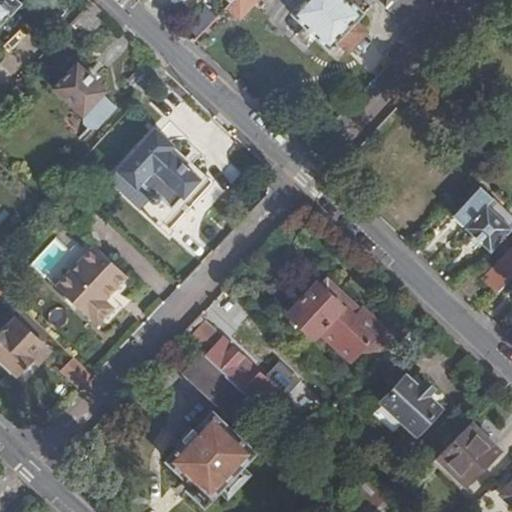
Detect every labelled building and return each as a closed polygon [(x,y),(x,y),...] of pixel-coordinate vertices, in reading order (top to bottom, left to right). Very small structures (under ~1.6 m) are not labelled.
[(0,0),(0,29),(22,6),(15,0),(0,0)] [(234,0),(233,2),(230,5),(241,15),(254,3),(259,7),(265,0),(234,0)] [(356,20),(370,6),(364,0),(304,0),(292,12),(330,48),(337,39),(350,51),(365,36),(365,29),(356,20)] [(387,7),(416,36),(439,11),(426,0),(386,0),(388,1),(387,7)] [(191,36),(216,19),(206,4),(181,21),(191,36)] [(511,20),(470,65),(474,69),(511,28),(511,20)] [(446,98),(403,145),(442,182),(486,135),(511,108),(511,28),(474,69),(476,71),(448,99),(446,98)] [(144,98),(166,74),(151,59),(128,84),(144,98)] [(103,95),(107,91),(78,63),(53,88),(83,116),(83,124),(88,129),(95,128),(115,107),(103,95)] [(0,102),(10,91),(0,82),(0,102)] [(403,145),(446,98),(442,94),(397,142),(444,187),(489,139),(486,135),(442,182),(403,145)] [(184,199),(200,182),(170,152),(175,146),(159,131),(121,169),(138,187),(143,184),(151,193),(148,196),(147,200),(150,205),(156,205),(160,201),(170,209),(181,197),(184,199)] [(455,213),(494,251),(511,231),(511,213),(483,186),(455,213)] [(488,279),(501,291),(511,279),(511,250),(486,277),(488,279)] [(112,306),(131,286),(97,256),(59,295),(91,327),(93,325),(102,332),(107,328),(121,314),(112,306)] [(477,269),(460,287),(471,297),(488,279),(486,277),(477,269)] [(328,324),(362,356),(386,330),(364,310),(362,312),(327,279),(319,286),(316,283),(288,313),(314,341),(321,333),(328,324)] [(40,347),(48,339),(23,315),(16,323),(40,347)] [(196,319),(180,336),(200,355),(233,386),(255,406),(268,393),(258,384),(261,379),(196,319)] [(29,359),(40,347),(16,323),(4,335),(2,333),(0,334),(0,361),(18,379),(33,362),(29,359)] [(354,363),(362,356),(328,324),(321,333),(354,363)] [(362,356),(371,364),(395,339),(386,330),(362,356)] [(233,386),(200,355),(182,373),(216,403),(233,386)] [(77,394),(91,379),(73,362),(59,377),(77,394)] [(414,432),(437,407),(426,397),(431,390),(423,381),(417,388),(406,377),(372,412),(391,431),(402,419),(414,432)] [(274,424),(285,410),(268,393),(255,406),(274,424)] [(274,424),(288,437),(299,424),(285,410),(274,424)] [(222,491),(227,497),(244,479),(238,474),(255,456),(211,414),(165,463),(190,488),(186,492),(204,509),(222,491)] [(475,416),(443,450),(476,481),(508,448),(475,416)] [(351,495),(368,511),(383,511),(387,509),(381,504),(384,501),(364,481),(351,495)]
